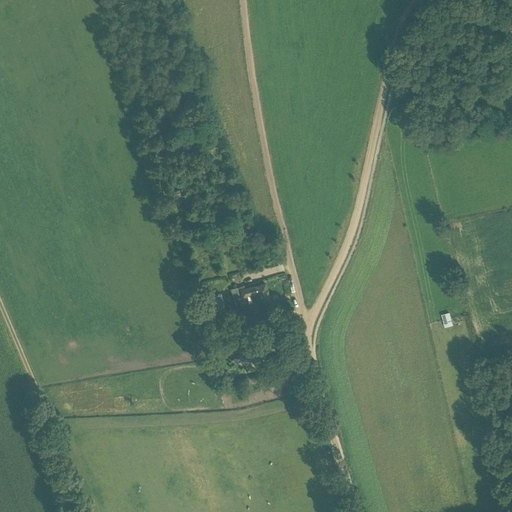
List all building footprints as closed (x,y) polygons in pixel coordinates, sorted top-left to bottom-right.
[(505,16),(498,23),(504,28),(510,22),(505,16)] [(511,24),(502,32),(507,38),(511,34),(511,24)] [(464,48),(461,61),(468,63),(471,50),(464,48)] [(178,190),(173,192),(177,204),(183,202),(178,190)] [(212,233),(209,238),(217,242),(220,237),(212,233)] [(251,310),(240,313),(241,318),(261,312),(259,304),(270,300),(265,284),(242,291),(243,296),(250,294),(252,301),(249,302),(251,310)] [(237,287),(230,289),(233,300),(239,298),(237,287)] [(220,294),(205,299),(208,310),(213,309),(214,313),(225,309),(220,294)] [(236,317),(234,309),(226,311),(229,320),(236,317)] [(453,326),(449,313),(441,315),(445,328),(453,326)] [(247,320),(227,326),(229,333),(249,327),(247,320)] [(262,324),(265,336),(278,334),(275,321),(262,324)] [(280,346),(278,334),(265,336),(266,346),(259,347),(258,340),(238,344),(240,344),(244,362),(261,359),(260,352),(272,349),(272,347),(280,346)]
